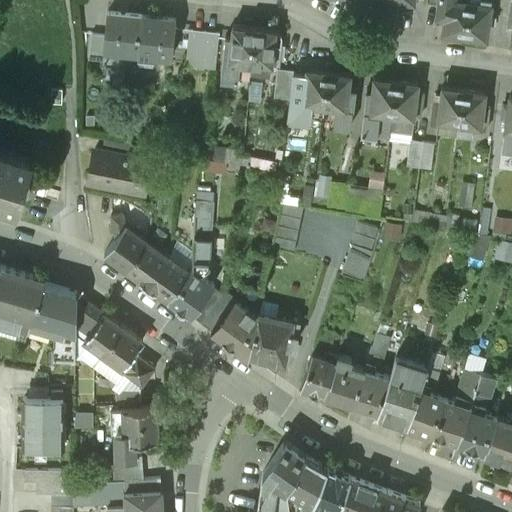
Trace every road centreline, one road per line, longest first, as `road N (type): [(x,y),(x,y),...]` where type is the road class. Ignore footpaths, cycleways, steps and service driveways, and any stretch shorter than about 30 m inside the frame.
road 1 (residential): [(511,511),(344,446),(233,378)]
road 2 (residential): [(233,0),(298,7),(354,39),(511,63)]
road 3 (residential): [(233,378),(65,252),(0,234)]
road 4 (residential): [(233,378),(197,437),(187,511)]
